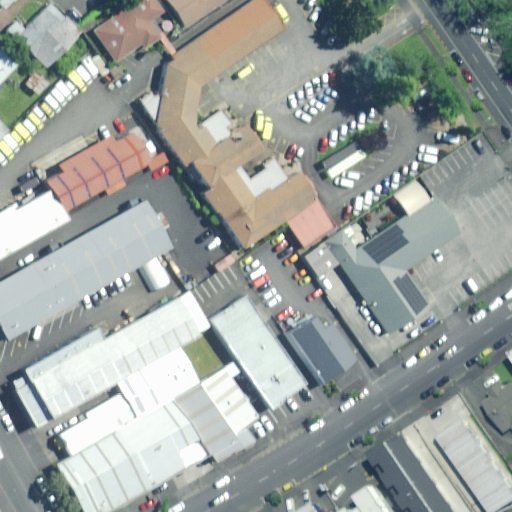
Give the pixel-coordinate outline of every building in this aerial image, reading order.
[(150,38),(155,35),(145,21),(155,14),(144,0),(129,0),(85,31),(106,63),(131,45),(134,49),(150,38)] [(174,171),(177,169),(195,194),(190,198),(230,253),(272,223),(292,251),(320,232),(283,179),(275,184),(264,168),(235,189),(224,174),(251,155),(234,130),(225,136),(209,114),(185,132),(182,127),(190,87),(275,27),(255,0),(247,0),(170,56),(165,59),(152,69),(143,120),(174,171)] [(156,0),(177,30),(219,0),(156,0)] [(40,1),(6,37),(39,68),(73,32),(40,1)] [(170,56),(155,35),(150,38),(165,59),(170,56)] [(46,85),(34,73),(21,85),(33,97),(46,85)] [(99,139),(49,169),(53,174),(36,185),(55,217),(141,165),(122,133),(102,145),(99,139)] [(41,193),(9,212),(5,206),(0,208),(0,254),(57,220),(41,193)] [(337,266),(385,336),(428,307),(404,273),(459,235),(434,200),(354,254),(340,233),(301,260),(316,281),(337,266)] [(134,203),(0,279),(0,342),(156,254),(162,251),(134,203)] [(89,326),(18,367),(25,380),(18,384),(42,424),(189,337),(166,297),(96,338),(89,326)] [(238,297),(202,322),(261,409),(297,384),(238,297)] [(322,323),(315,329),(306,316),(279,334),(314,385),(349,362),(322,323)] [(64,458),(192,382),(171,348),(111,383),(116,392),(78,414),(82,420),(52,437),(64,458)] [(192,382),(167,397),(201,454),(206,462),(239,443),(232,431),(250,420),(218,367),(192,382)] [(511,390),(508,384),(500,390),(495,382),(484,389),(490,397),(480,404),(501,434),(509,428),(511,432),(511,390)] [(101,511),(201,454),(167,397),(64,458),(49,466),(75,511),(101,511)] [(511,499),(458,421),(434,437),(485,511),(494,511),(511,500),(511,499)] [(458,511),(409,433),(374,455),(381,466),(387,462),(394,473),(387,478),(396,492),(404,488),(408,494),(400,499),(405,506),(407,504),(411,511),(418,507),(420,511),(458,511)] [(362,511),(351,511),(350,510),(347,511),(386,511),(371,488),(354,499),(362,511)]
